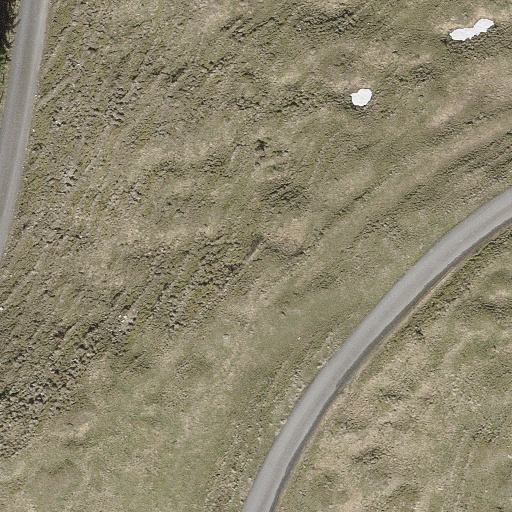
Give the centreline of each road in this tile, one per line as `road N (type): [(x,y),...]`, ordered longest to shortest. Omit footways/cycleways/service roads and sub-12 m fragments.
road 1 (track): [(262,511),(332,380),(455,248),(511,209)]
road 2 (track): [(37,0),(0,217)]
